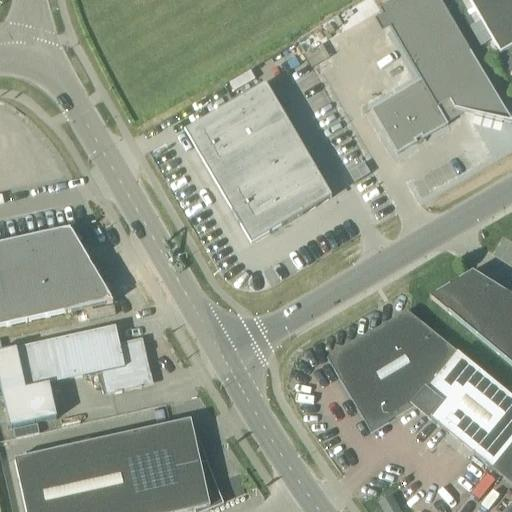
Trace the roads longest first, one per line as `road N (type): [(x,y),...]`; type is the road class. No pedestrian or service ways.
road 1 (tertiary): [(222,359),(64,89),(22,63)]
road 2 (unclassified): [(511,192),(222,359)]
road 3 (tertiary): [(317,511),(222,359)]
